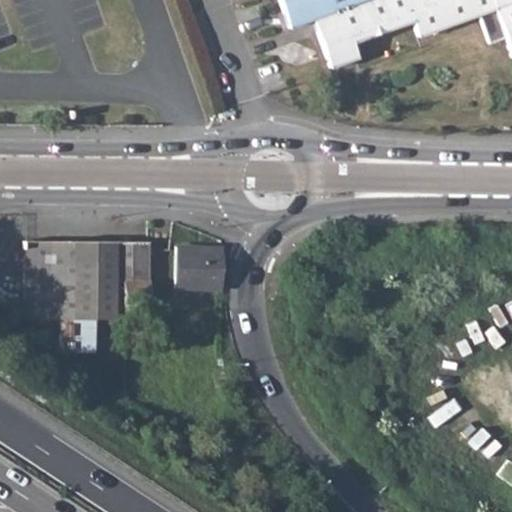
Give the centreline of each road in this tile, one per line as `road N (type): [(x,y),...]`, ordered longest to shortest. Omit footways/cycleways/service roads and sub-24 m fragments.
road 1 (trunk): [(371,511),(305,442),(249,340),(247,280),(262,221)]
road 2 (tertiary): [(0,165),(228,172)]
road 3 (tertiary): [(314,177),(511,185)]
road 4 (trunk): [(137,511),(0,422)]
road 5 (tertiary): [(314,177),(303,150),(278,137),(244,145),(228,172)]
